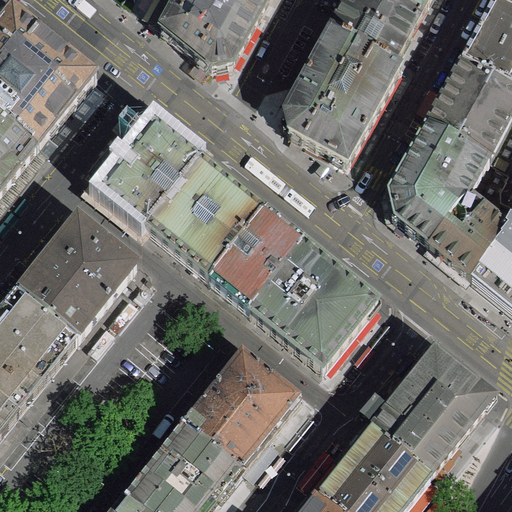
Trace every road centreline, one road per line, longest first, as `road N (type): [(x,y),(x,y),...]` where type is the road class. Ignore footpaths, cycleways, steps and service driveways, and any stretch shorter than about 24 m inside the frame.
road 1 (residential): [(63,191),(338,415)]
road 2 (residential): [(472,0),(338,231)]
road 3 (residential): [(226,140),(301,0)]
road 4 (residential): [(338,415),(361,398),(434,306)]
road 5 (secondary): [(338,231),(226,140)]
road 6 (residential): [(151,81),(63,191)]
road 7 (secondary): [(151,81),(55,0)]
road 8 (secondary): [(434,306),(338,231)]
